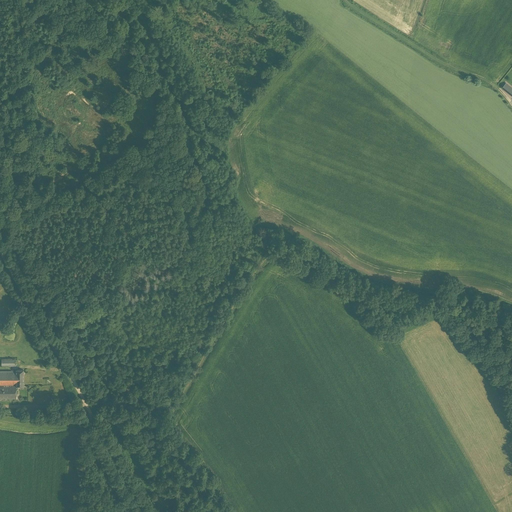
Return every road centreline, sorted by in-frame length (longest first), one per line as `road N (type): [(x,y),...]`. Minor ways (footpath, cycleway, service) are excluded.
road 1 (track): [(88,409),(0,246)]
road 2 (track): [(509,101),(492,82),(450,67),(367,16)]
